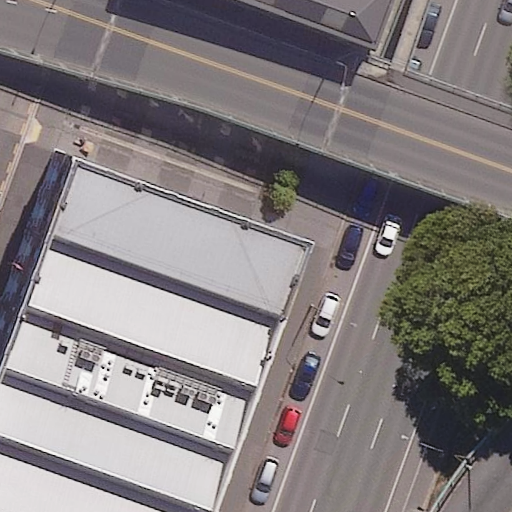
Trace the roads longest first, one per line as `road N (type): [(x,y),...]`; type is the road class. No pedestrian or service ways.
road 1 (trunk): [(511,6),(333,511)]
road 2 (secondary): [(511,170),(29,0)]
